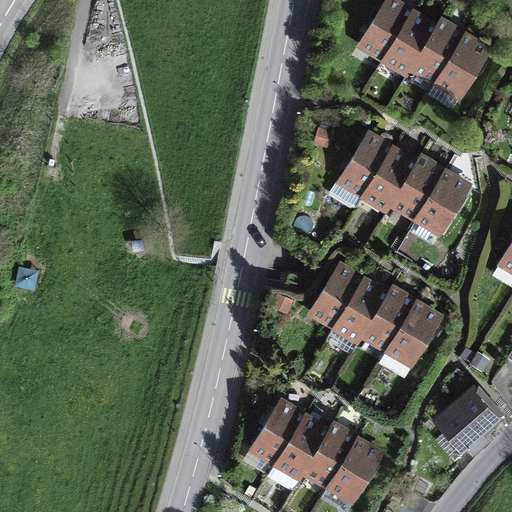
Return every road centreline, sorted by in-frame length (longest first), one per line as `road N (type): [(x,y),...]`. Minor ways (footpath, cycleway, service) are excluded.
road 1 (tertiary): [(294,0),(236,297),(181,511)]
road 2 (track): [(29,265),(86,0)]
